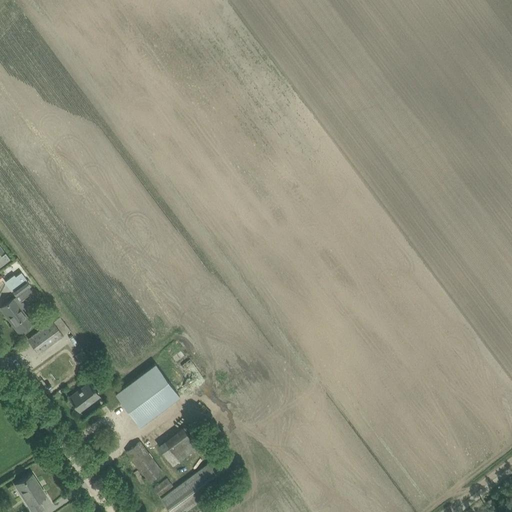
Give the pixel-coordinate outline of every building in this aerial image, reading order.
[(1,255),(0,253),(0,264),(10,257),(5,251),(1,255)] [(0,273),(0,279),(19,265),(16,261),(0,273)] [(11,289),(16,296),(30,285),(26,279),(11,289)] [(9,301),(1,307),(6,315),(9,318),(8,318),(19,332),(31,322),(26,315),(22,309),(25,306),(25,304),(23,301),(21,301),(17,295),(13,298),(9,301)] [(28,338),(39,353),(70,330),(60,316),(52,321),(52,320),(28,338)] [(82,349),(75,355),(80,362),(88,357),(82,349)] [(115,393),(139,425),(179,395),(155,363),(115,393)] [(69,396),(79,410),(99,395),(89,381),(69,396)] [(185,425),(159,443),(174,464),(200,446),(185,425)] [(126,451),(149,482),(163,471),(140,441),(126,451)] [(161,498),(171,511),(182,511),(234,474),(220,454),(161,498)] [(15,484),(33,511),(35,511),(43,507),(38,499),(46,494),(32,473),(15,484)] [(154,488),(159,495),(173,485),(167,478),(154,488)]
